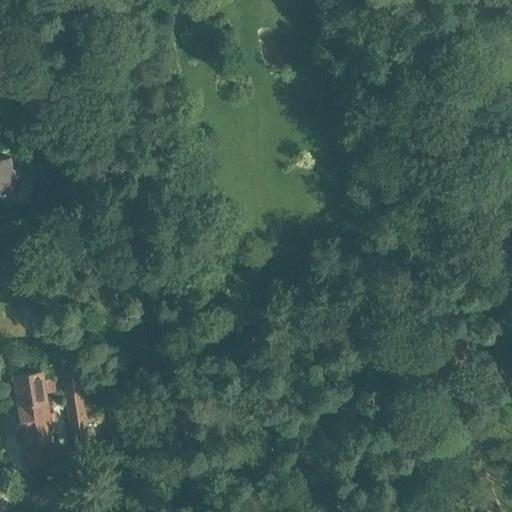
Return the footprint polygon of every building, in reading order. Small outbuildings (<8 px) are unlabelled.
[(11,157),(0,158),(0,193),(16,191),(11,157)] [(53,201),(47,161),(30,163),(36,204),(53,201)] [(15,375),(21,420),(49,416),(43,371),(15,375)] [(68,412),(93,408),(91,397),(86,398),(82,372),(62,374),(68,412)] [(93,408),(68,412),(74,450),(92,448),(88,420),(95,419),(93,408)] [(49,416),(21,420),(27,465),(56,461),(49,416)]
